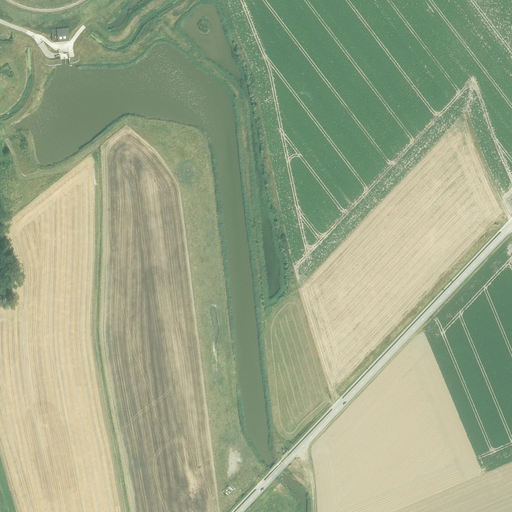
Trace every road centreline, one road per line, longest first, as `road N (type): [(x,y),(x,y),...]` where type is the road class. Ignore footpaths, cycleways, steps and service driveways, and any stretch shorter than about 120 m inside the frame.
road 1 (track): [(0,127),(21,176),(29,177),(63,167),(129,122),(202,141),(236,423),(260,483)]
road 2 (tertiary): [(511,225),(239,511)]
road 3 (track): [(511,220),(461,105)]
